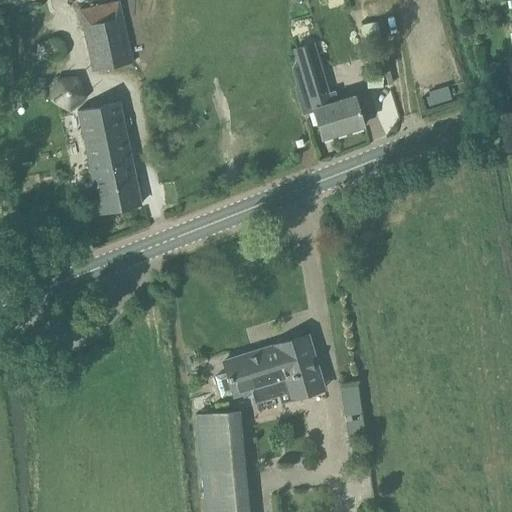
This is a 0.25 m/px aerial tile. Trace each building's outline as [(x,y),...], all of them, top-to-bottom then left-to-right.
[(93,72),(132,63),(122,16),(83,25),(93,72)] [(360,26),(364,44),(381,40),(376,22),(360,26)] [(363,127),(354,98),(337,103),(335,93),(327,95),(312,44),(294,49),(297,60),(292,69),(298,86),(295,87),(303,114),(312,112),(321,139),(363,127)] [(11,61),(0,61),(0,83),(13,82),(11,61)] [(383,87),(383,75),(367,76),(368,87),(383,87)] [(90,171),(132,162),(119,102),(78,111),(90,171)] [(195,124),(200,129),(207,122),(202,117),(195,124)] [(99,213),(141,204),(132,162),(90,171),(99,213)] [(323,389),(306,336),(282,343),(283,347),(243,360),(241,356),(222,362),(226,373),(214,377),(221,397),(232,393),(233,396),(251,391),(255,402),(280,394),(279,391),(285,389),(289,400),(323,389)] [(232,412),(197,415),(201,475),(215,474),(224,473),(237,472),(232,412)] [(217,495),(203,496),(204,511),(240,511),(239,493),(225,494),(217,495)]
